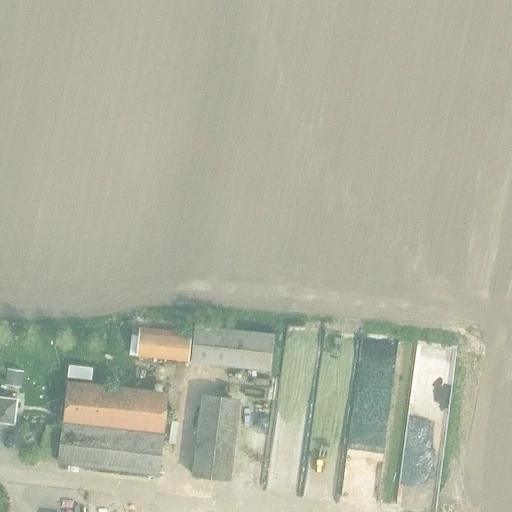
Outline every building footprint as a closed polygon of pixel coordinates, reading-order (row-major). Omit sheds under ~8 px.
[(336,323),(331,368),(349,371),(354,326),(336,323)] [(271,370),(275,334),(194,325),(193,333),(141,327),(137,355),(271,370)] [(58,463),(159,474),(168,392),(67,381),(58,463)] [(324,390),(320,467),(341,468),(345,391),(324,390)] [(202,392),(191,474),(231,479),(241,397),(202,392)] [(0,421),(14,423),(17,399),(0,397),(0,421)] [(386,471),(383,495),(395,496),(398,472),(386,471)] [(217,492),(216,511),(236,511),(298,511),(299,497),(217,492)]
